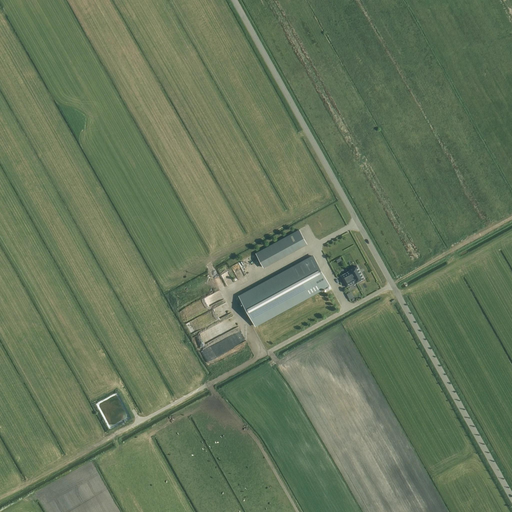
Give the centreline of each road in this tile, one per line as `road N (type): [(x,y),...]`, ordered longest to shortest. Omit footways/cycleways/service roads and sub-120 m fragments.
road 1 (tertiary): [(511,495),(233,0)]
road 2 (track): [(393,284),(511,220)]
